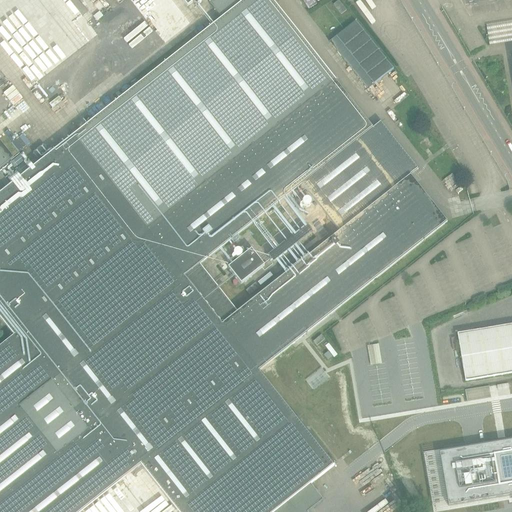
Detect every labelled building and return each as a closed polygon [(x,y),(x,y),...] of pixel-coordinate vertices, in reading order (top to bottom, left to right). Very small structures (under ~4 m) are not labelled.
[(0,193),(0,511),(81,511),(108,491),(141,465),(177,511),(310,511),(323,502),(309,485),(334,466),(332,463),(321,450),(305,429),(259,371),(447,223),(410,176),(418,170),(380,122),(373,129),(271,0),(213,0),(209,4),(221,19),(10,186),(0,172),(0,168),(13,158),(0,140),(0,183),(5,190),(0,193)] [(333,5),(341,15),(346,11),(338,1),(333,5)] [(336,37),(374,85),(393,70),(355,22),(336,37)] [(436,174),(441,185),(452,181),(447,170),(436,174)] [(331,329),(339,346),(350,341),(343,324),(331,329)] [(511,325),(457,335),(466,382),(511,373),(511,325)] [(321,335),(313,342),(317,346),(325,339),(321,335)] [(303,372),(320,360),(314,350),(296,362),(303,372)] [(511,440),(439,453),(448,506),(511,495),(511,440)] [(365,499),(375,510),(392,495),(382,484),(365,499)]
